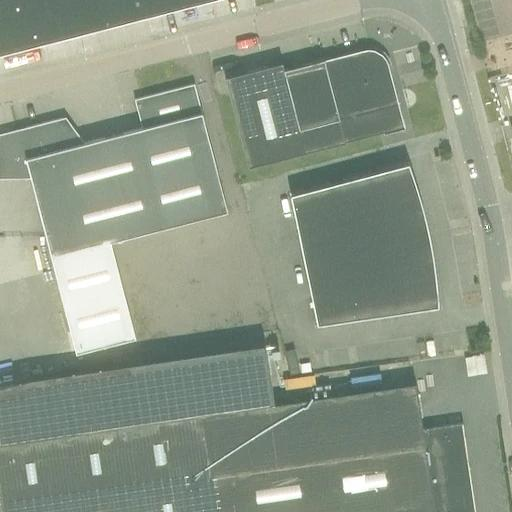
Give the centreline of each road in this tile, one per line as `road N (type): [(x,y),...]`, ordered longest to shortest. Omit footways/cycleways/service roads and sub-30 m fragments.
road 1 (residential): [(511,363),(482,189),(433,0)]
road 2 (unclassified): [(0,92),(352,0)]
